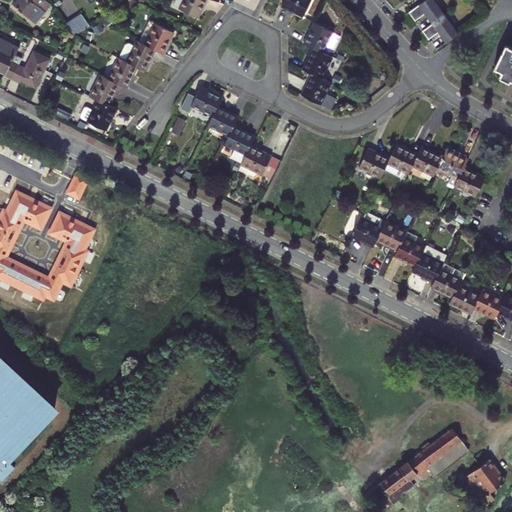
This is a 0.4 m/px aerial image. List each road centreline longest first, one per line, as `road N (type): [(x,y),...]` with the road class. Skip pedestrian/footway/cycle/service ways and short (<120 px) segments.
road 1 (tertiary): [(511,365),(15,118)]
road 2 (residential): [(272,98),(342,126),(367,119),(423,72)]
road 3 (residential): [(272,98),(273,37),(231,16),(196,61)]
